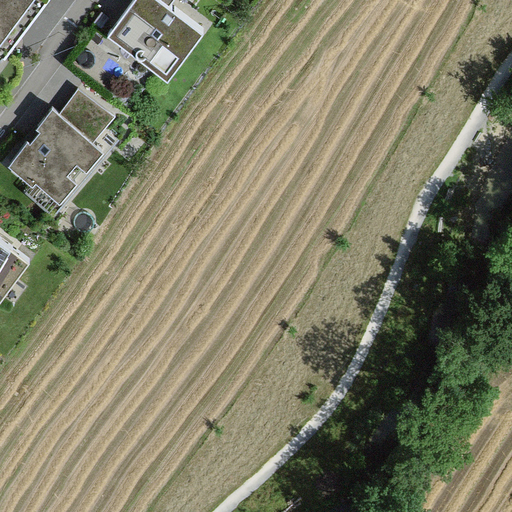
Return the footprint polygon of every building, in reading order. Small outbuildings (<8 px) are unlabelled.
[(0,0),(0,36),(26,0),(0,0)] [(220,27),(177,0),(138,0),(116,34),(186,80),(220,27)] [(113,92),(125,77),(84,47),(73,62),(113,92)] [(68,108),(61,103),(20,162),(75,199),(115,141),(104,133),(122,107),(85,82),(68,108)] [(0,293),(26,259),(0,239),(0,293)]
